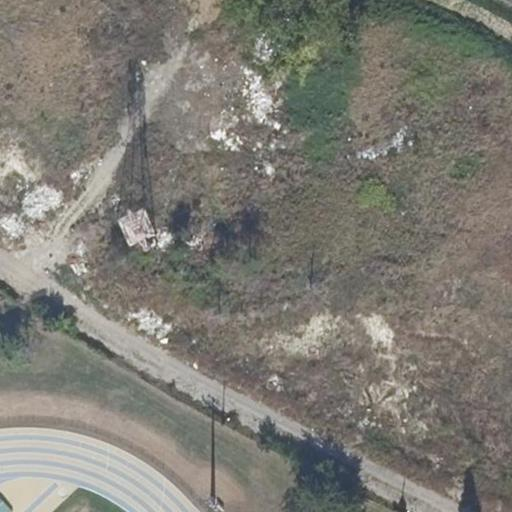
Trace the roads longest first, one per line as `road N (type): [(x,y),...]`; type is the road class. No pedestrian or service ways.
road 1 (track): [(0,262),(201,386),(458,511)]
road 2 (track): [(41,289),(103,185),(168,117)]
